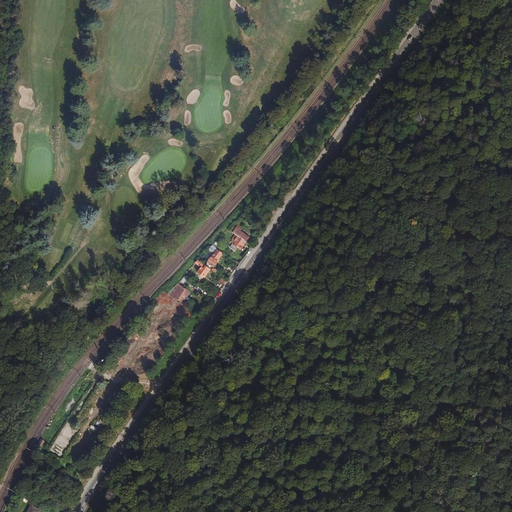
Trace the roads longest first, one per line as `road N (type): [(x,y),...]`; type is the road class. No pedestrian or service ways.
road 1 (secondary): [(438,0),(79,511)]
road 2 (track): [(167,383),(511,407)]
